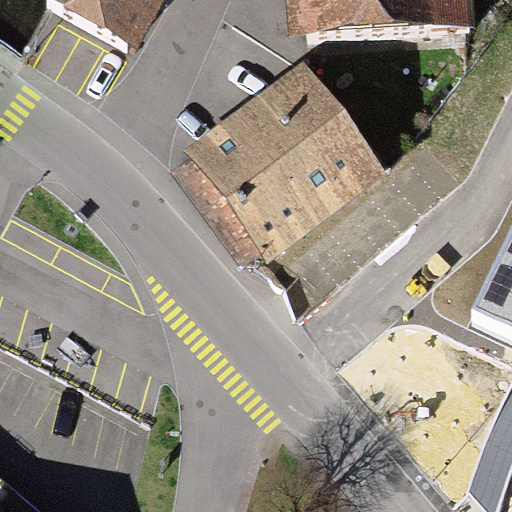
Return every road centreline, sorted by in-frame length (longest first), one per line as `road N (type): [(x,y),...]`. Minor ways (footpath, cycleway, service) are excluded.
road 1 (residential): [(142,218),(221,0)]
road 2 (residential): [(251,347),(388,511)]
road 3 (residential): [(0,101),(142,218)]
road 4 (residential): [(142,218),(251,347)]
road 5 (residential): [(213,511),(251,347)]
